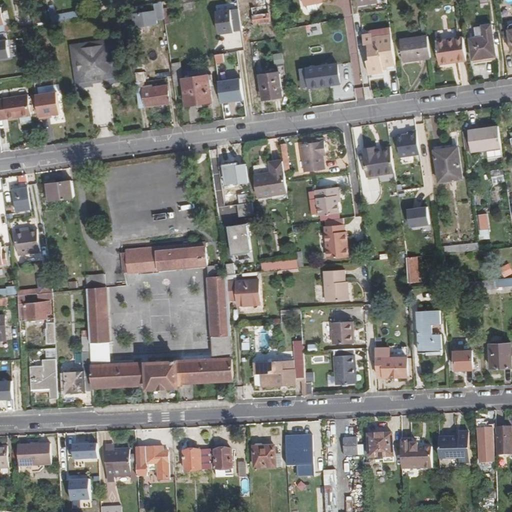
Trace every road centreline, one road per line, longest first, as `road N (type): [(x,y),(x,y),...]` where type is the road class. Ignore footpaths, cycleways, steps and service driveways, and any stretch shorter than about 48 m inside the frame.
road 1 (residential): [(511,91),(0,165)]
road 2 (residential): [(0,424),(511,398)]
